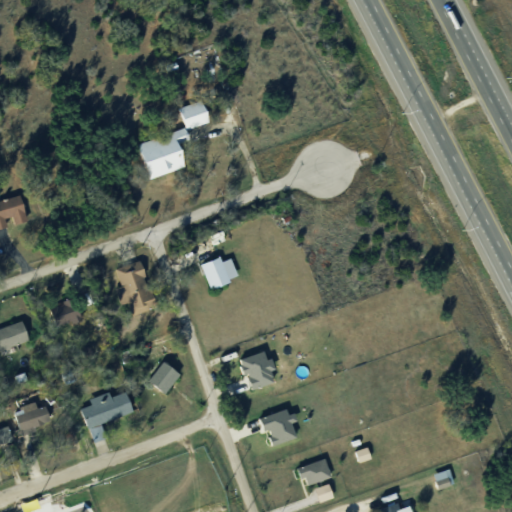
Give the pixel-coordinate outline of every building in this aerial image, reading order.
[(160,71),(163,78),(173,74),(171,67),(160,71)] [(172,113),(178,135),(202,128),(196,107),(172,113)] [(130,151),(143,186),(190,169),(178,135),(130,151)] [(0,204),(0,233),(2,233),(0,227),(0,223),(7,221),(10,230),(23,226),(14,200),(0,204)] [(240,276),(232,257),(224,260),(222,255),(202,263),(212,288),(240,276)] [(193,269),(205,296),(225,287),(214,260),(193,269)] [(109,274),(115,291),(109,293),(115,309),(123,307),(128,319),(151,311),(134,264),(109,274)] [(84,317),(79,296),(52,303),(57,324),(84,317)] [(44,316),(49,332),(76,323),(71,308),(64,310),(62,305),(51,309),(53,313),(44,316)] [(0,330),(0,354),(23,346),(16,325),(0,330)] [(233,364),(238,380),(241,379),(242,381),(239,382),(244,395),(271,385),(267,375),(268,374),(264,363),(260,364),(257,355),(233,364)] [(182,370),(163,359),(150,381),(169,392),(182,370)] [(141,385),(156,368),(173,381),(158,399),(141,385)] [(8,382),(11,391),(23,386),(19,377),(8,382)] [(75,414),(82,434),(126,418),(118,397),(105,401),(103,397),(84,404),(87,410),(75,414)] [(6,407),(26,400),(31,415),(38,413),(42,427),(6,439),(1,423),(10,419),(6,407)] [(252,422),(257,435),(262,433),(265,441),(263,442),(267,452),(291,442),(285,427),(290,425),(287,417),(282,419),(279,412),(252,422)] [(374,457),(370,445),(358,449),(362,461),(374,457)] [(290,473),(294,483),(299,481),(302,489),(325,480),(318,462),(290,473)] [(427,478),(432,493),(448,488),(444,473),(427,478)] [(337,495),(331,481),(317,488),(323,501),(337,495)] [(415,511),(412,504),(402,508),(398,500),(381,506),(383,511),(415,511)]
